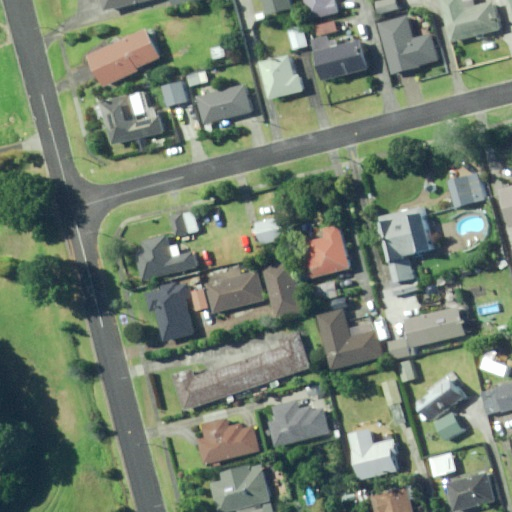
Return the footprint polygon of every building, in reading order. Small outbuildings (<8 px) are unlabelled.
[(158,0),(99,0),(100,0),(110,0),(114,12),(134,6),(144,4),(150,2),(158,0)] [(295,0),(269,0),(274,15),(298,9),(295,0)] [(344,9),(341,0),(310,0),(315,20),(345,13),(344,9)] [(384,14),(404,8),(401,0),(390,0),(381,2),(384,14)] [(505,31),(508,30),(500,2),(482,7),(480,0),(446,0),(458,43),(484,36),(485,40),(492,38),(491,34),(505,31)] [(421,39),(416,20),(415,16),(385,24),(398,75),(400,75),(417,70),(427,68),(426,66),(445,61),(438,34),(431,36),(421,39)] [(324,36),(345,31),(342,21),(322,26),(324,36)] [(299,50),(308,48),(314,47),(309,26),(294,30),(299,50)] [(100,59),(107,72),(115,87),(146,71),(145,68),(153,64),(158,73),(175,65),(170,56),(168,57),(154,29),(124,44),(106,53),(99,57),(100,59)] [(345,46),(343,40),(337,42),(336,36),(319,41),(330,82),(374,70),(376,70),(369,40),(362,42),(357,43),(345,46)] [(226,46),(214,49),(217,59),(228,56),(226,46)] [(300,72),(296,58),(296,56),(293,57),(280,60),(269,63),(267,64),(268,66),(276,100),(306,92),(310,91),(306,75),(301,76),(300,72)] [(212,81),(209,72),(192,78),(195,87),(212,81)] [(235,107),(258,100),(252,79),(229,85),(235,107)] [(174,107),(194,102),(189,82),(169,87),(174,107)] [(171,133),(170,129),(167,117),(146,122),(140,96),(110,103),(121,146),(168,134),(171,133)] [(462,207),(491,198),(485,177),(489,176),(488,172),(486,172),(484,173),(484,172),(454,180),(455,182),(458,193),(462,207)] [(278,210),(287,208),(285,200),(276,203),(278,210)] [(440,247),(434,222),(431,211),(430,211),(429,205),(410,210),(399,213),(386,216),(401,279),(396,280),(399,295),(405,294),(425,289),(421,276),(420,276),(419,270),(415,253),(440,247)] [(16,257),(14,253),(13,245),(27,242),(21,213),(2,218),(0,211),(0,248),(1,249),(4,259),(16,257)] [(174,215),(180,236),(202,230),(197,211),(192,212),(188,213),(188,212),(175,215),(174,215)] [(266,244),(269,243),(290,237),(284,215),(260,222),(261,226),(266,244)] [(356,267),(352,253),(344,223),(329,227),(332,236),(315,241),(319,258),(308,261),(313,278),(334,272),(356,267)] [(172,234),(148,240),(149,247),(140,250),(148,280),(187,270),(188,275),(204,270),(198,250),(186,253),(183,244),(176,245),(172,234)] [(272,252),(278,250),(276,243),(270,245),(272,252)] [(274,298),(279,316),(279,318),(309,310),(296,259),(266,267),(274,298)] [(252,303),(269,299),(262,269),(258,271),(210,283),(211,287),(218,312),(228,310),(231,309),(252,303)] [(443,285),(457,281),(456,274),(441,277),(443,285)] [(341,295),(340,291),(337,280),(336,281),(316,286),(320,301),(341,295)] [(193,282),(188,283),(184,284),(183,281),(166,285),(167,289),(152,293),(157,311),(162,309),(165,323),(167,331),(168,334),(170,341),(200,333),(191,298),(198,296),(201,310),(209,308),(213,307),(208,287),(208,288),(204,289),(196,291),(193,282)] [(503,311),(500,301),(478,306),(480,316),(503,311)] [(466,306),(445,311),(411,319),(407,302),(389,306),(394,327),(402,325),(407,347),(417,344),(418,346),(473,333),(472,331),(466,306)] [(352,320),(349,310),(348,308),(322,315),(337,369),(388,356),(381,329),(378,330),(356,336),(354,328),(352,320)] [(245,360),(255,387),(278,379),(315,366),(303,331),(301,332),(283,338),(285,345),(245,360)] [(421,377),(415,359),(403,363),(409,381),(421,377)] [(236,394),(255,387),(245,360),(204,374),(201,375),(198,368),(178,375),(190,410),(222,399),(230,396),(232,401),(237,399),(236,394)] [(439,420),(471,395),(454,374),(435,389),(438,392),(425,401),(439,420)] [(394,405),(405,402),(407,401),(400,379),(387,383),(388,385),(391,396),(394,405)] [(492,387),(492,384),(490,379),(483,382),(485,389),(492,387)] [(354,381),(346,383),(349,393),(357,390),(354,381)] [(511,384),(503,386),(509,411),(511,410),(511,384)] [(487,392),(493,414),(508,409),(502,388),(493,391),(487,392)] [(316,405),(312,406),(304,408),(302,399),(277,406),(279,413),(280,419),(274,421),(273,421),(280,447),(323,435),(332,433),(334,432),(334,431),(331,421),(328,407),(324,408),(318,410),(316,405)] [(470,430),(469,428),(459,412),(442,422),(452,440),(470,430)] [(247,422),(243,423),(235,425),(232,417),(207,424),(210,437),(203,439),(210,464),(217,462),(218,466),(225,464),(224,461),(266,449),(259,424),(254,426),(249,427),(247,422)] [(404,470),(396,440),(379,444),(375,429),(355,433),(367,479),(404,470)] [(458,471),(461,470),(456,452),(435,458),(440,476),(458,471)] [(275,476),(273,477),(272,478),(269,464),(263,465),(256,467),(256,464),(249,466),(228,471),(230,480),(219,483),(226,511),(232,511),(244,509),(244,511),(278,511),(276,500),(278,500),(274,483),(276,484),(277,483),(279,482),(280,480),(279,477),(276,476),(275,476)] [(462,511),(502,500),(494,471),(484,474),(454,482),(462,511)] [(418,511),(415,498),(421,497),(417,482),(410,484),(409,482),(397,486),(398,490),(376,495),(380,511),(418,511)] [(362,501),(374,497),(371,487),(359,491),(362,501)]
